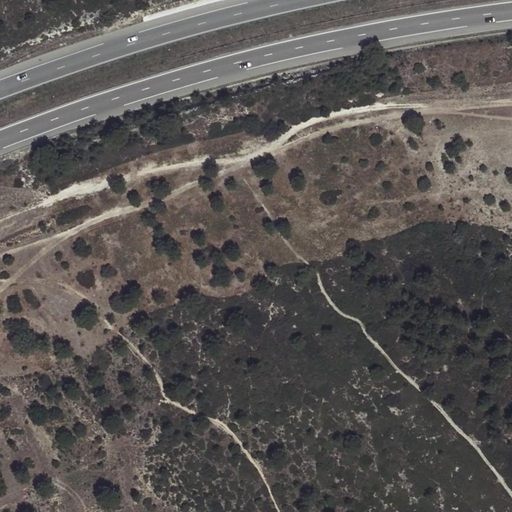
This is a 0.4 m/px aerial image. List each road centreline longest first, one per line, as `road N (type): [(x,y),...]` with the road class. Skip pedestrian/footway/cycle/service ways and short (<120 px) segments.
road 1 (track): [(0,220),(84,187),(177,165),(257,158),(286,130),(339,106),(458,112),(511,103)]
road 2 (motorway): [(0,140),(169,80),(332,39),(511,10)]
road 3 (track): [(232,160),(290,251),(319,274),(332,307),(358,321),(511,494)]
road 4 (track): [(0,272),(82,292),(99,306),(163,402),(192,407),(231,431),(269,483),(279,511)]
road 5 (motorway): [(311,0),(162,35),(0,90)]
